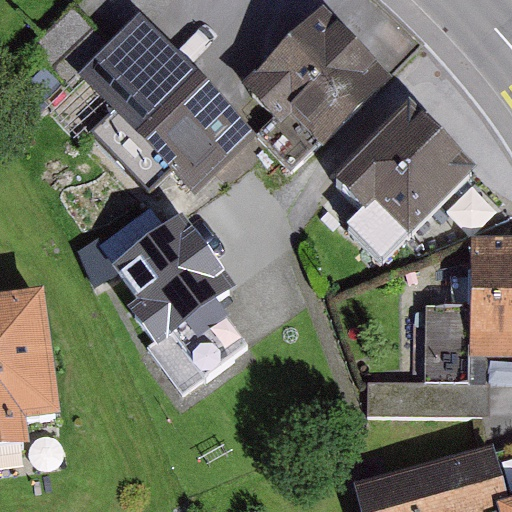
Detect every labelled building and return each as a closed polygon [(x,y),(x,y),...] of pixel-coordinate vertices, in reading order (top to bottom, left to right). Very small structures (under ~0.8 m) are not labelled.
[(72,8),(30,47),(50,69),(93,30),(72,8)] [(390,78),(323,9),(245,84),(276,117),(257,135),(292,172),(390,78)] [(254,135),(139,15),(76,75),(113,113),(92,133),(149,193),(172,171),(193,193),(254,135)] [(475,167),(411,104),(337,179),(363,205),(345,224),(381,261),(475,167)] [(150,211),(103,247),(99,241),(79,252),(95,290),(119,278),(159,343),(213,301),(215,301),(233,285),(180,214),(160,227),(150,211)] [(491,358),(511,358),(511,239),(473,239),(471,307),(470,358),(491,358)] [(0,291),(0,448),(30,444),(27,418),(61,413),(44,286),(0,291)] [(249,346),(215,301),(159,343),(148,352),(181,396),(249,346)] [(368,383),(368,418),(491,419),(491,358),(470,358),(471,307),(428,307),(427,384),(368,383)] [(493,448),(352,484),(359,511),(507,511),(505,500),(511,498),(511,452),(495,457),(493,448)]
